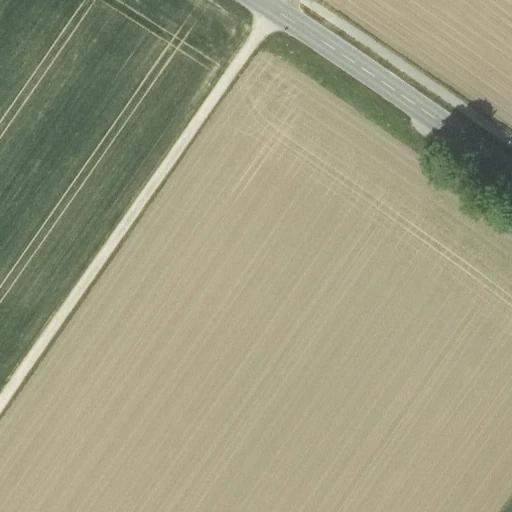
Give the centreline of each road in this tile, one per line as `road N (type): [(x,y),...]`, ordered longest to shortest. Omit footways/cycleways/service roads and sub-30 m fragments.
road 1 (track): [(0,400),(283,0)]
road 2 (residential): [(511,178),(257,0)]
